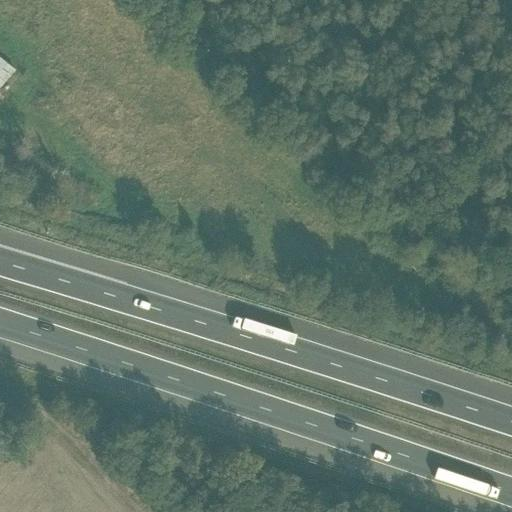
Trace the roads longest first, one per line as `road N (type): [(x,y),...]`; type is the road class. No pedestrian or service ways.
road 1 (motorway): [(0,322),(511,490)]
road 2 (motorway): [(511,415),(0,263)]
road 3 (track): [(0,399),(68,427),(163,511)]
